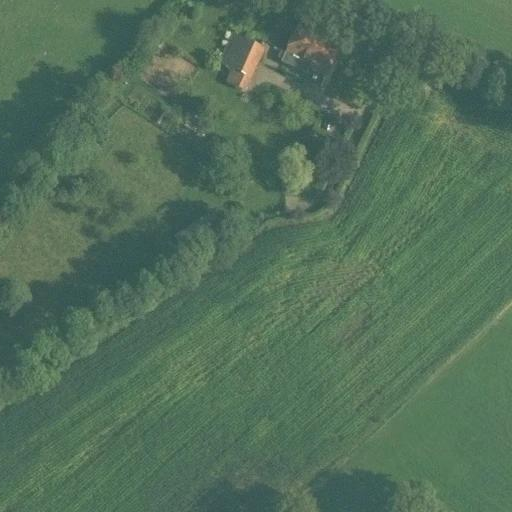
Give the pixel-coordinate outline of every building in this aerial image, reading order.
[(282,64),(306,75),(308,70),(326,78),(342,42),(301,23),(282,64)] [(218,67),(251,82),(264,51),(232,36),(218,67)] [(129,72),(122,81),(126,85),(133,76),(129,72)] [(186,125),(198,133),(206,120),(194,112),(186,125)] [(174,238),(186,256),(223,232),(211,214),(174,238)]
